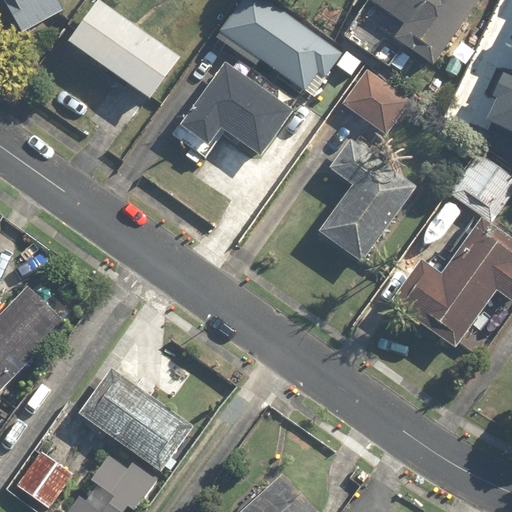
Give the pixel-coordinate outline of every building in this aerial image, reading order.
[(8,0),(4,2),(24,38),(66,15),(57,0),(8,0)] [(182,61),(96,0),(95,0),(62,47),(91,67),(95,61),(153,102),(182,61)] [(245,0),(222,31),(316,99),(346,58),(265,0),(245,0)] [(433,68),(480,0),(374,0),(372,4),(407,28),(396,43),(433,68)] [(403,52),(382,36),(368,53),(390,70),(403,52)] [(338,71),(354,84),(372,62),(356,49),(338,71)] [(292,111),(226,65),(175,139),(206,161),(226,133),(260,157),(292,111)] [(414,102),(368,70),(344,105),(351,110),(340,126),(359,139),(370,124),(389,137),(414,102)] [(497,97),(486,120),(494,124),(485,144),(511,157),(511,74),(504,71),(492,95),(497,97)] [(434,73),(421,87),(442,107),(455,93),(434,73)] [(417,188),(352,142),(331,171),(355,188),(321,236),(362,265),(417,188)] [(480,220),(492,228),(511,197),(511,175),(481,155),(451,201),(480,220)] [(511,240),(492,228),(480,220),(443,277),(422,263),(393,308),(459,352),(497,294),(511,304),(511,240)] [(0,400),(71,329),(31,288),(0,319),(0,400)] [(198,429),(115,372),(83,418),(166,475),(198,429)] [(74,472),(43,451),(18,487),(49,508),(74,472)] [(131,511),(140,511),(162,481),(134,461),(129,468),(108,454),(89,482),(113,499),(103,511),(101,511),(80,497),(69,511),(128,511),(129,510),(131,511)] [(319,511),(283,475),(244,511),(319,511)]
